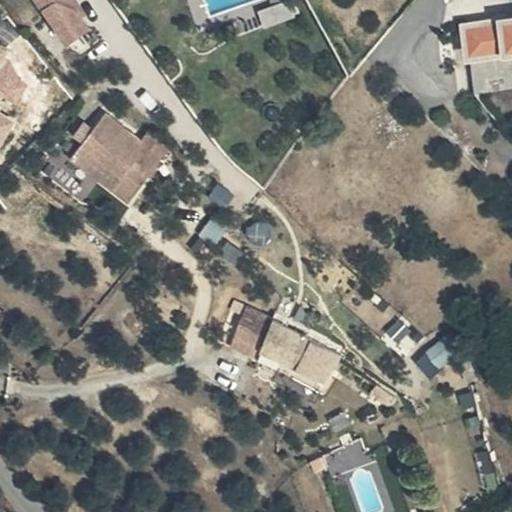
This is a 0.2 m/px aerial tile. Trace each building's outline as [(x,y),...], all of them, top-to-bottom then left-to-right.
[(35,0),(58,34),(80,20),(71,7),(68,2),(63,0),(35,0)] [(464,19),(469,56),(511,50),(511,11),(510,12),(464,19)] [(30,90),(0,15),(0,92),(3,100),(30,90)] [(0,104),(0,146),(19,116),(0,104)] [(103,168),(119,181),(147,146),(125,128),(118,136),(83,108),(71,123),(60,138),(48,153),(90,185),(103,168)] [(60,138),(71,123),(63,117),(52,131),(60,138)] [(106,198),(119,181),(103,168),(90,185),(106,198)] [(238,315),(243,301),(227,291),(212,314),(236,331),(238,315)] [(252,307),(243,301),(238,315),(236,331),(236,332),(247,339),(243,328),(245,318),(252,307)] [(417,303),(396,320),(407,334),(429,317),(417,303)] [(301,340),(252,307),(245,318),(243,328),(247,339),(248,339),(288,366),(301,340)] [(236,336),(236,332),(236,331),(212,314),(205,325),(238,348),(236,336)] [(248,339),(247,339),(236,332),(236,336),(238,348),(249,355),(248,339)] [(288,366),(248,339),(249,355),(287,380),(294,371),(288,366)] [(442,372),(451,345),(430,339),(422,366),(442,372)] [(310,345),(301,340),(288,366),(294,371),(310,345)] [(372,378),(352,357),(341,379),(365,392),(372,379),(372,378)]
